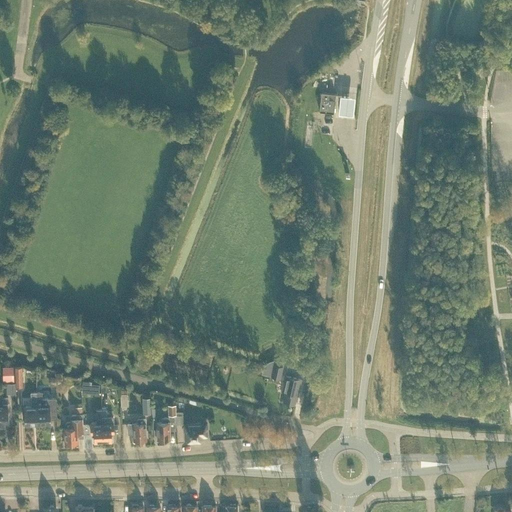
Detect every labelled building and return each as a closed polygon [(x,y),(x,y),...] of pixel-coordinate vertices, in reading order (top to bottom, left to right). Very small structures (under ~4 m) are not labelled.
[(321,92),(319,111),(333,112),(335,94),(321,92)] [(343,96),(339,95),(338,112),(341,112),(349,113),(352,113),(354,97),(350,97),(343,96)] [(273,364),(271,376),(277,377),(280,378),(282,366),(283,365),(274,363),(273,364)] [(51,377),(48,377),(48,385),(57,385),(57,384),(57,377),(53,377),(53,375),(51,375),(51,377)] [(283,400),(294,403),(298,387),(300,379),(286,375),(282,391),(285,392),(283,400)] [(82,391),(99,393),(99,384),(91,383),(91,381),(83,380),(82,391)] [(31,404),(23,404),(24,423),(37,423),(36,390),(30,390),(31,404)] [(42,398),(41,390),(36,390),(37,423),(50,422),(50,419),(56,419),(56,397),(42,398)] [(2,407),(0,406),(0,425),(8,425),(7,397),(2,397),(2,407)] [(175,424),(176,411),(176,405),(168,405),(168,415),(168,417),(161,418),(161,422),(156,422),(157,436),(157,441),(162,441),(162,440),(170,439),(170,435),(169,430),(176,429),(175,424)] [(107,416),(107,410),(102,410),(102,413),(103,438),(103,442),(113,441),(112,438),(112,436),(111,436),(111,433),(114,432),(113,424),(113,415),(107,416)] [(93,437),(93,438),(93,442),(103,442),(103,438),(102,413),(97,413),(97,422),(92,422),(91,424),(91,433),(94,433),(94,437),(93,437)] [(77,443),(76,428),(83,428),(83,424),(82,414),(76,414),(70,414),(70,421),(67,421),(64,424),(65,443),(77,443)] [(127,434),(133,433),(133,442),(138,442),(138,440),(146,440),(145,418),(137,418),(137,423),(127,423),(127,434)] [(186,427),(186,434),(187,439),(201,438),(201,436),(206,436),(206,434),(206,429),(206,422),(194,423),(194,424),(185,424),(185,427),(186,427)]
